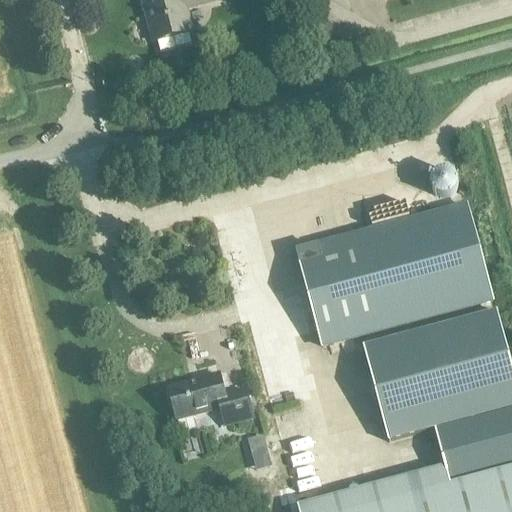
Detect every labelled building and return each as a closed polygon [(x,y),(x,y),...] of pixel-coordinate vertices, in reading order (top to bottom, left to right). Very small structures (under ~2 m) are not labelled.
[(142,0),(146,14),(148,14),(155,39),(189,31),(187,23),(190,23),(186,10),(222,1),(221,0),(142,0)] [(310,47),(313,41),(336,54),(343,43),(309,24),(303,36),(305,37),(302,42),(310,47)] [(448,172),(442,172),(437,174),(432,179),(431,186),(432,193),(438,198),(446,201),(452,198),(457,193),(459,187),(458,181),(455,176),(448,172)] [(297,254),(323,348),(492,303),(467,208),(297,254)] [(511,379),(495,314),(363,349),(388,443),(435,431),(511,410),(511,379)] [(139,339),(108,353),(119,379),(151,365),(139,339)] [(221,411),(225,427),(253,420),(246,392),(225,398),(219,376),(168,390),(177,422),(221,411)] [(511,410),(435,431),(450,488),(511,471),(511,410)] [(511,511),(511,471),(450,488),(361,511),(511,511)]
